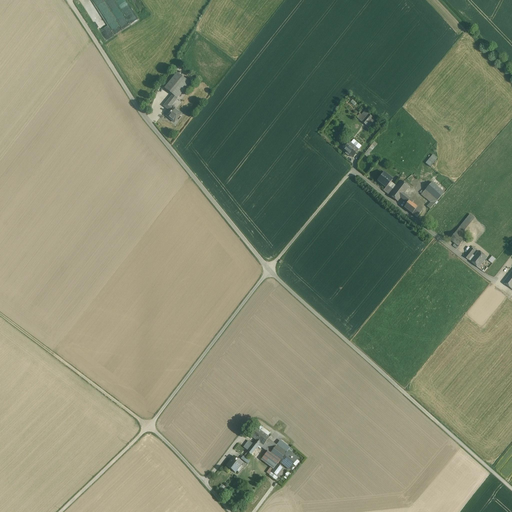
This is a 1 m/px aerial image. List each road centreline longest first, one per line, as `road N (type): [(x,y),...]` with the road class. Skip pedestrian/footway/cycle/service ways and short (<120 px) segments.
road 1 (unclassified): [(68,0),(138,109),(268,269),(511,489)]
road 2 (track): [(0,314),(148,426)]
